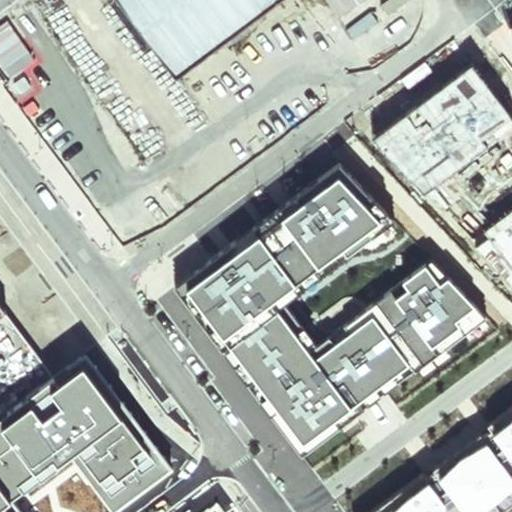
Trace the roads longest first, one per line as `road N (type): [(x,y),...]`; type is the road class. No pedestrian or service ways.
road 1 (residential): [(466,13),(104,274)]
road 2 (residential): [(304,511),(511,353)]
road 3 (residential): [(232,448),(104,274)]
road 4 (residential): [(104,274),(0,134)]
